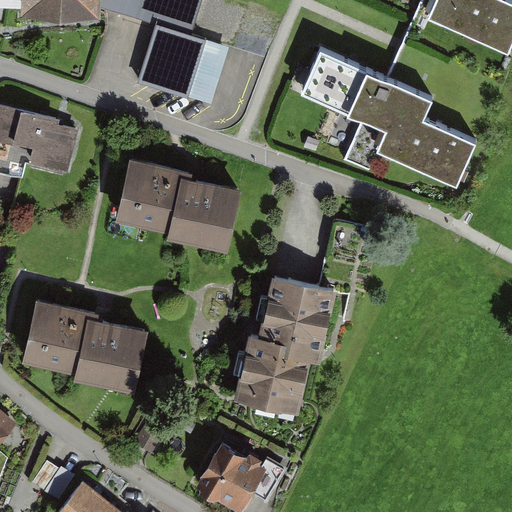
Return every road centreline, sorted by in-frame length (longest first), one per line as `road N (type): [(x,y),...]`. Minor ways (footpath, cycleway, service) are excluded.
road 1 (residential): [(0,68),(426,211),(511,257)]
road 2 (residential): [(193,511),(47,418),(0,377)]
